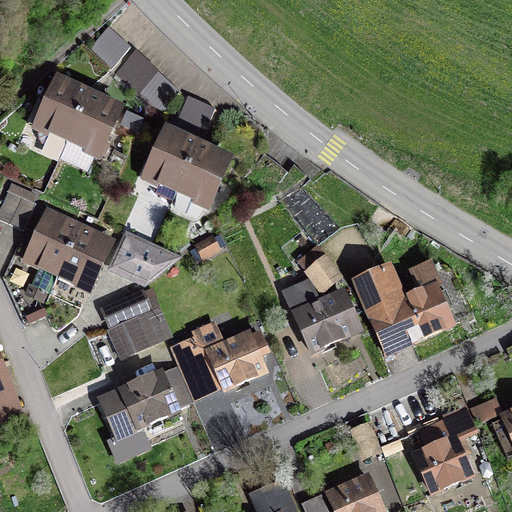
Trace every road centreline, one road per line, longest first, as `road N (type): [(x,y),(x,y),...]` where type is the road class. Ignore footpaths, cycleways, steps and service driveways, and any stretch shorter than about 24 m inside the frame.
road 1 (tertiary): [(162,0),(267,99),(369,178),(511,263)]
road 2 (residential): [(126,511),(511,331)]
road 3 (residential): [(82,511),(0,325)]
